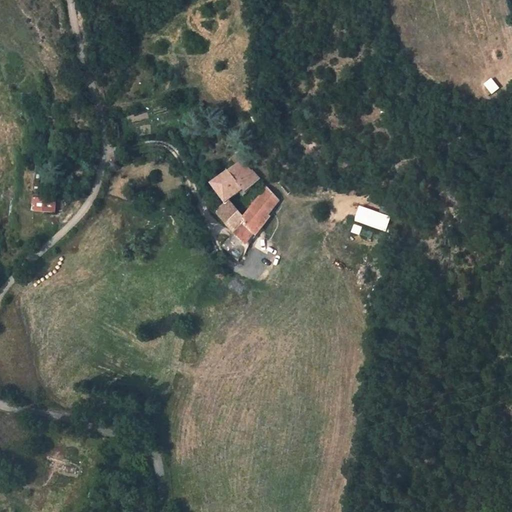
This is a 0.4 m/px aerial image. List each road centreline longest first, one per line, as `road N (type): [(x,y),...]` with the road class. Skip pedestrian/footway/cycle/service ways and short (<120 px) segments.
road 1 (unclassified): [(72,0),(107,147),(99,185),(82,217),(0,301)]
road 2 (unclassified): [(0,404),(131,442),(156,469),(161,511)]
road 3 (track): [(107,147),(167,148),(222,231)]
